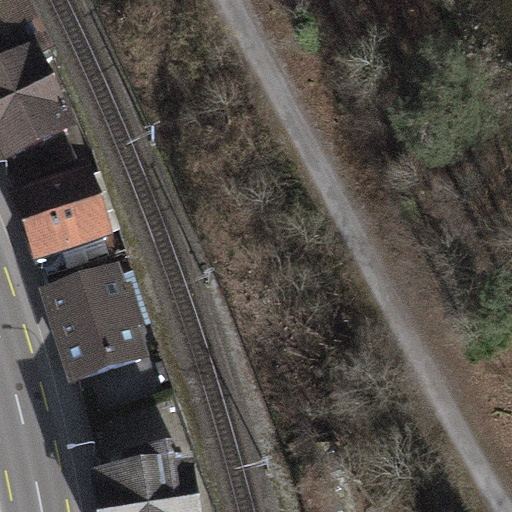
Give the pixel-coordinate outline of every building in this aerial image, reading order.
[(24,0),(0,0),(0,83),(39,65),(42,71),(57,63),(24,0)] [(39,65),(0,83),(0,184),(1,187),(30,173),(35,183),(78,163),(73,152),(79,149),(42,71),(39,65)] [(90,182),(10,209),(35,282),(115,255),(90,182)] [(122,280),(41,306),(72,402),(153,376),(143,345),(148,344),(134,300),(129,302),(122,280)] [(120,466),(83,472),(89,511),(196,511),(187,458),(161,463),(159,449),(118,456),(120,466)]
